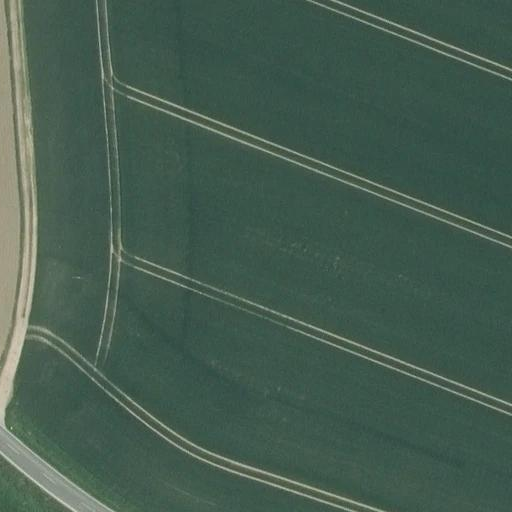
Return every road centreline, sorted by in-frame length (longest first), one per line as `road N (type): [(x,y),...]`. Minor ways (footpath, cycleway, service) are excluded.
road 1 (track): [(0,395),(35,270),(23,0)]
road 2 (secondary): [(109,511),(0,431)]
